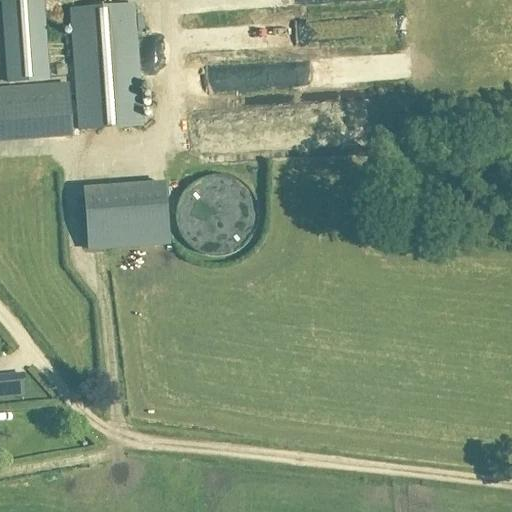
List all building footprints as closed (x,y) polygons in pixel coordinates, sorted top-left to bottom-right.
[(47,80),(40,0),(8,0),(2,1),(8,83),(47,80)] [(376,0),(376,10),(418,10),(418,0),(376,0)] [(142,125),(132,4),(70,9),(79,130),(142,125)] [(0,141),(76,137),(73,94),(0,98),(0,141)] [(299,150),(292,122),(272,127),(278,155),(299,150)] [(227,255),(234,253),(240,249),(248,242),(252,236),(255,230),(257,223),(258,212),(256,205),(254,198),(248,189),(243,184),(237,180),(231,177),(224,175),(217,175),(206,176),(200,178),(193,182),(188,187),(181,195),(178,202),(176,208),(176,219),(177,226),(180,233),(183,239),(188,245),(193,249),(203,254),(213,257),(220,257),(227,255)] [(84,189),(88,249),(169,243),(165,184),(84,189)]
